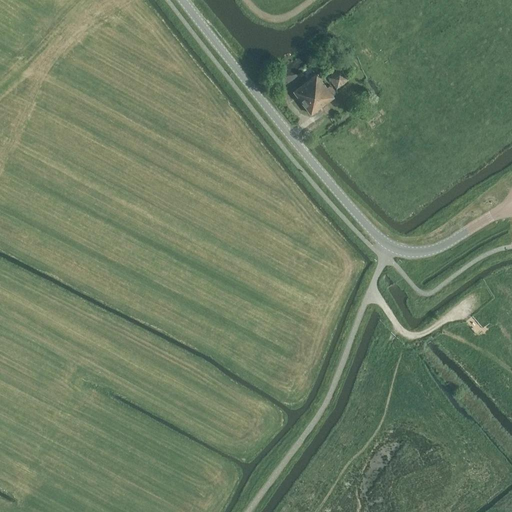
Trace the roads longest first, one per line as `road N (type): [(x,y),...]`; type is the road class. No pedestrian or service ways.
road 1 (tertiary): [(391,246),(183,0)]
road 2 (tertiary): [(511,211),(437,251),(391,246)]
